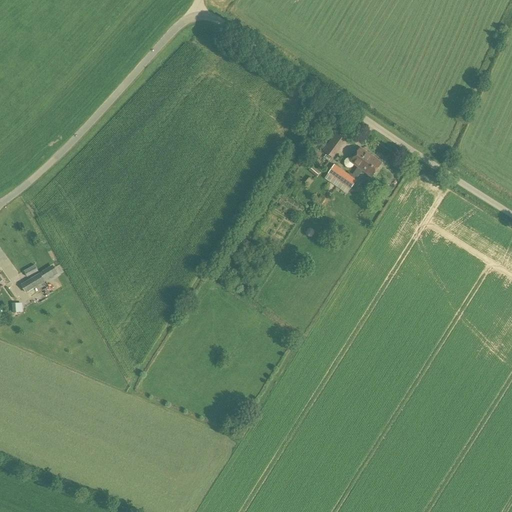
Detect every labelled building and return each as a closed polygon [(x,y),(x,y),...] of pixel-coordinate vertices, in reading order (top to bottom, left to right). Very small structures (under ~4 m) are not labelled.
[(338,150),(346,139),(338,133),(324,153),(331,157),(337,149),(338,150)] [(334,165),(328,173),(325,179),(346,194),(355,181),(354,180),(362,170),(372,177),(382,163),(359,147),(351,159),(351,158),(348,158),(345,160),(344,162),(344,164),(345,166),(347,168),(349,168),(352,167),(354,165),(357,167),(351,176),(351,175),(350,176),(334,165)] [(27,277),(38,271),(35,265),(24,271),(27,277)] [(52,266),(42,272),(48,281),(58,275),(52,266)] [(26,293),(44,282),(39,274),(21,285),(26,293)] [(22,312),(21,303),(12,303),(13,313),(22,312)]
